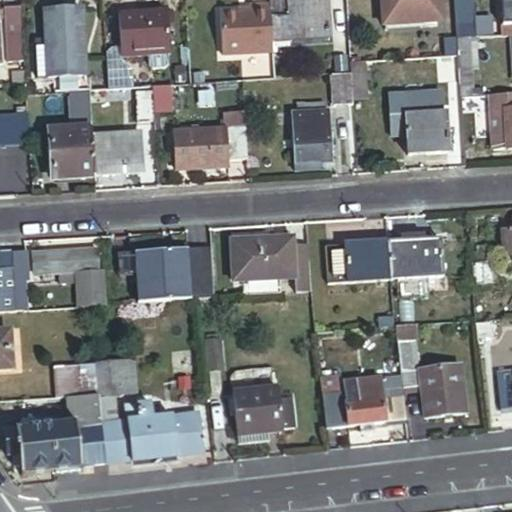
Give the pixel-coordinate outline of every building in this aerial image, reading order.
[(270,40),(268,0),(254,0),(247,0),(248,7),(236,7),(218,8),(220,50),(271,47),(270,40)] [(268,0),(270,40),(326,37),(325,24),(328,23),(326,0),(268,0)] [(381,0),(383,20),(439,17),(437,0),(381,0)] [(471,0),(453,0),(455,33),(474,32),(471,0)] [(511,0),(498,0),(500,30),(511,29),(511,0)] [(23,56),(19,1),(4,2),(8,57),(23,56)] [(43,7),(45,37),(48,71),(85,68),(80,4),(60,6),(43,7)] [(166,62),(169,58),(169,48),(171,48),(170,22),(175,22),(174,6),(150,8),(120,10),(122,52),(146,50),(147,60),(150,63),(166,62)] [(474,39),(474,32),(455,33),(456,50),(460,50),(461,65),(469,65),(468,40),(474,39)] [(456,50),(455,33),(444,34),(445,50),(456,50)] [(48,71),(45,37),(35,38),(37,72),(48,71)] [(445,50),(427,52),(427,57),(444,56),(446,87),(458,87),(456,50),(445,50)] [(459,91),(471,91),(469,65),(461,65),(460,50),(456,50),(458,87),(459,91)] [(364,55),(349,56),(350,68),(351,82),(366,81),(364,55)] [(351,82),(350,68),(328,69),(328,71),(330,99),(330,100),(352,99),(351,93),(351,82)] [(330,99),(328,71),(321,72),(322,100),(330,99)] [(171,107),(169,80),(150,81),(150,85),(152,108),(171,107)] [(366,81),(351,82),(351,93),(367,92),(366,81)] [(130,94),(130,82),(87,85),(88,94),(107,92),(108,96),(130,94)] [(88,94),(87,85),(66,86),(69,123),(46,124),(49,172),(69,171),(93,170),(90,132),(88,94)] [(152,108),(150,85),(133,86),(135,116),(152,115),(152,108)] [(405,130),(407,149),(448,146),(444,105),(440,106),(439,87),(387,90),(390,131),(405,130)] [(511,88),(492,90),(495,144),(511,142),(511,88)] [(459,91),(459,103),(471,102),(471,91),(459,91)] [(227,155),(246,154),(243,107),(224,108),(225,123),(174,127),(176,164),(198,163),(228,161),(227,155)] [(28,137),(26,108),(7,109),(9,138),(28,137)] [(0,138),(9,138),(7,109),(0,109),(0,138)] [(330,156),(327,109),(292,111),(295,164),(321,163),(320,156),(330,156)] [(138,129),(90,132),(93,170),(121,168),(141,167),(138,129)] [(511,223),(501,224),(502,248),(511,246),(511,223)] [(390,273),(390,276),(440,272),(437,232),(422,234),(422,227),(401,229),(401,235),(387,236),(390,273)] [(230,237),(232,275),(294,271),(292,240),(292,233),(230,237)] [(390,273),(387,236),(323,240),(325,278),(390,273)] [(306,239),(292,240),(294,271),(295,285),(309,285),(306,239)] [(493,243),(476,240),(474,246),(493,248),(493,243)] [(213,291),(210,242),(131,247),(132,269),(141,269),(143,296),(151,295),(213,291)] [(94,243),(29,247),(30,260),(34,260),(35,266),(51,265),(67,264),(67,273),(69,301),(103,298),(101,265),(96,265),(94,243)] [(23,244),(11,245),(15,304),(24,303),(22,269),(25,268),(23,244)] [(0,305),(15,304),(11,245),(0,245),(0,305)] [(474,246),(470,246),(472,277),(497,275),(494,248),(493,248),(474,246)] [(67,264),(51,265),(51,274),(67,273),(67,264)] [(132,269),(134,296),(137,296),(143,296),(141,269),(132,269)] [(143,296),(137,296),(138,314),(152,313),(151,295),(143,296)] [(393,320),(392,310),(377,312),(378,322),(393,320)] [(489,317),(475,319),(476,332),(490,330),(489,317)] [(413,319),(396,321),(397,336),(414,334),(413,319)] [(0,362),(10,362),(7,324),(0,324),(0,362)] [(218,326),(203,328),(206,358),(221,357),(218,326)] [(397,336),(401,370),(403,389),(420,387),(423,412),(465,408),(460,361),(418,365),(414,334),(397,336)] [(131,347),(115,348),(119,382),(135,381),(131,347)] [(115,348),(95,350),(99,388),(99,391),(114,389),(113,383),(119,382),(115,348)] [(99,388),(95,350),(51,355),(54,392),(65,391),(99,388)] [(511,369),(496,371),(500,403),(511,401),(511,369)] [(343,384),(347,420),(358,419),(372,417),(405,414),(403,389),(401,370),(342,376),(343,384)] [(330,374),(320,375),(321,387),(331,386),(330,374)] [(290,379),(272,381),(277,421),(294,419),(290,379)] [(231,389),(233,405),(235,426),(267,422),(277,421),(272,381),(231,385),(231,389)] [(331,386),(321,387),(325,422),(347,420),(343,384),(331,386)] [(106,457),(105,455),(99,391),(99,388),(65,391),(67,416),(3,422),(6,448),(12,447),(14,459),(20,459),(20,467),(81,461),(81,459),(106,457)] [(114,389),(99,391),(105,455),(129,452),(129,454),(176,449),(176,447),(202,444),(198,407),(152,412),(151,397),(125,399),(127,415),(117,416),(114,389)] [(227,406),(233,405),(231,389),(225,390),(227,406)] [(267,422),(235,426),(236,434),(268,431),(267,422)]
